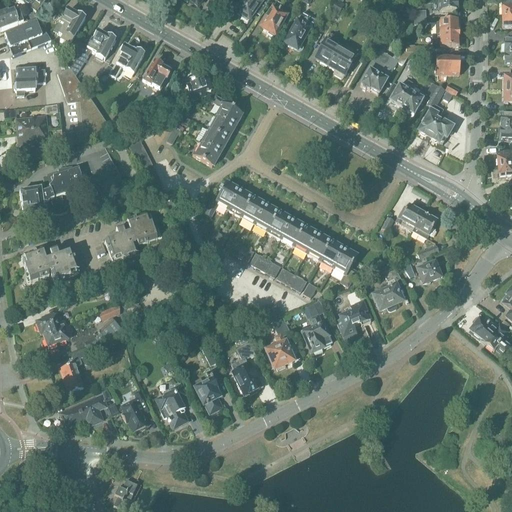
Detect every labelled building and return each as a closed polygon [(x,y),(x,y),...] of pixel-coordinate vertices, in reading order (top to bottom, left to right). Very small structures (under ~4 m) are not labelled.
[(25,0),(21,7),(28,13),(29,11),(35,15),(39,10),(40,10),(44,4),(46,5),(49,1),(47,0),(25,0)] [(182,0),(187,3),(188,1),(197,8),(203,0),(182,0)] [(243,0),(234,13),(242,18),(240,21),(246,25),(254,14),(259,17),(262,13),(266,7),(265,6),(269,0),(243,0)] [(458,9),(458,6),(457,5),(456,0),(437,0),(439,13),(457,12),(457,10),(458,9)] [(345,5),(338,1),(331,13),(338,17),(345,5)] [(273,40),(290,11),(276,4),(270,15),(269,14),(260,29),(268,34),(266,37),(273,40)] [(511,4),(502,5),(502,17),(511,16),(511,4)] [(58,25),(53,34),(61,38),(58,42),(69,49),(75,52),(78,47),(80,44),(74,40),(85,21),(84,19),(79,16),(77,17),(75,16),(78,11),(72,8),(69,13),(68,12),(60,26),(58,25)] [(0,32),(7,30),(23,24),(19,15),(16,16),(15,16),(11,18),(7,9),(0,12),(0,32)] [(301,15),(284,45),(288,47),(287,48),(297,52),(297,53),(298,53),(299,53),(300,52),(301,52),(303,48),(303,47),(303,46),(303,45),(303,44),(302,44),(302,43),(301,43),(306,34),(307,34),(310,29),(309,29),(310,27),(313,22),(306,18),(301,15)] [(511,16),(502,17),(503,30),(511,29),(511,16)] [(388,23),(383,20),(379,27),(384,30),(388,23)] [(458,24),(458,23),(435,23),(435,36),(459,35),(459,30),(459,24),(458,24)] [(13,58),(27,53),(50,43),(46,35),(41,37),(36,24),(4,37),(13,58)] [(381,36),(374,32),(370,38),(371,39),(370,41),(369,40),(358,59),(366,63),(376,45),(375,44),(376,41),(378,42),(381,36)] [(66,66),(76,80),(80,74),(78,72),(91,52),(95,54),(94,57),(96,58),(104,62),(115,43),(114,43),(114,40),(110,38),(107,39),(106,38),(98,34),(94,41),(92,39),(85,52),(78,47),(75,52),(66,66)] [(459,35),(435,36),(436,48),(440,48),(440,49),(456,49),(458,49),(458,47),(460,47),(459,41),(459,35)] [(327,68),(338,49),(335,47),(338,42),(329,37),(315,61),(320,64),(319,65),(326,69),(326,68),(327,68)] [(111,72),(107,69),(102,77),(107,79),(108,77),(115,80),(121,69),(124,70),(124,71),(133,76),(146,52),(138,47),(135,53),(133,52),(132,52),(124,48),(120,56),(121,57),(116,66),(114,66),(111,72)] [(338,49),(327,68),(327,69),(327,70),(328,70),(328,69),(335,73),(333,76),(342,82),(344,78),(346,74),(355,59),(338,49)] [(397,58),(395,61),(380,52),(359,87),(361,88),(361,91),(365,93),(367,92),(378,98),(397,63),(404,67),(405,66),(408,59),(411,55),(411,54),(405,54),(402,54),(399,60),(397,58)] [(503,57),(503,60),(504,61),(504,67),(511,67),(511,54),(504,55),(504,56),(503,57)] [(411,55),(408,59),(420,65),(420,55),(419,55),(411,55)] [(459,63),(459,60),(452,60),(452,59),(442,59),(435,59),(435,60),(429,59),(429,68),(435,68),(435,77),(459,77),(459,74),(459,73),(459,71),(459,70),(459,67),(459,66),(459,64),(459,63)] [(162,68),(153,63),(143,83),(160,92),(166,82),(170,74),(169,74),(171,71),(171,68),(167,66),(165,67),(163,70),(161,69),(162,68)] [(63,151),(111,133),(76,80),(66,66),(63,67),(64,71),(55,75),(67,106),(79,105),(82,132),(62,135),(63,146),(63,151)] [(16,99),(24,98),(24,94),(34,93),(34,86),(44,85),(44,77),(45,77),(45,76),(44,76),(44,72),(36,73),(36,70),(15,72),(16,84),(15,84),(14,86),(13,86),(14,92),(16,94),(16,99)] [(210,90),(206,82),(204,83),(203,80),(198,77),(183,82),(181,88),(182,91),(180,92),(185,106),(205,99),(204,96),(210,94),(209,91),(210,90)] [(388,104),(400,111),(410,94),(415,85),(407,81),(403,90),(394,85),(385,100),(389,102),(388,104)] [(410,94),(400,111),(413,118),(425,98),(421,96),(423,93),(414,89),(416,86),(415,85),(410,94)] [(431,99),(437,88),(433,86),(427,97),(431,99)] [(448,87),(445,92),(455,98),(459,92),(448,87)] [(431,113),(430,112),(418,134),(420,135),(420,137),(424,139),(425,138),(431,142),(432,143),(435,145),(436,144),(438,146),(442,148),(445,141),(446,141),(452,129),(443,124),(445,120),(440,118),(443,112),(435,107),(444,92),(437,88),(431,99),(427,107),(433,110),(431,113)] [(511,91),(504,91),(503,104),(511,104),(511,91)] [(452,97),(446,93),(442,101),(448,104),(452,97)] [(218,108),(207,130),(226,142),(227,140),(229,140),(230,137),(230,135),(238,122),(239,121),(241,118),(240,117),(241,115),(230,109),(231,106),(215,97),(211,104),(218,108)] [(145,117),(151,120),(151,119),(151,118),(159,104),(153,101),(145,117)] [(152,120),(161,116),(166,108),(159,104),(151,118),(151,119),(152,120)] [(59,106),(45,108),(46,116),(60,114),(59,106)] [(511,116),(501,116),(501,121),(500,123),(500,126),(500,127),(500,128),(511,128),(511,116)] [(15,122),(17,136),(47,132),(45,118),(15,122)] [(173,132),(178,135),(182,129),(177,125),(173,132)] [(511,128),(500,128),(500,130),(499,132),(499,135),(500,136),(500,141),(511,141),(511,128)] [(226,143),(226,142),(207,130),(194,154),(192,158),(212,169),(214,165),(216,163),(215,162),(223,148),(225,147),(226,145),(226,143)] [(47,132),(17,136),(18,149),(49,145),(47,132)] [(126,144),(137,138),(134,132),(123,138),(126,144)] [(173,132),(169,138),(175,141),(178,135),(173,132)] [(129,149),(140,144),(137,138),(126,144),(129,149)] [(169,138),(168,140),(166,143),(172,147),(174,143),(175,141),(169,138)] [(50,155),(61,151),(60,143),(49,147),(50,155)] [(140,144),(129,149),(132,155),(143,149),(140,144)] [(83,174),(85,189),(119,177),(105,149),(67,162),(69,169),(72,169),(72,172),(78,170),(80,174),(83,174)] [(135,161),(146,155),(143,149),(132,155),(135,161)] [(511,153),(496,155),(498,167),(511,166),(511,153)] [(146,155),(135,161),(137,166),(149,161),(146,155)] [(140,172),(152,166),(149,161),(137,166),(140,172)] [(152,166),(140,172),(143,177),(154,172),(152,166)] [(511,166),(498,167),(499,181),(511,179),(511,166)] [(72,169),(69,169),(57,171),(58,174),(46,178),(47,180),(44,183),(43,183),(45,193),(41,195),(41,190),(19,194),(23,217),(44,214),(44,213),(43,209),(47,209),(47,210),(46,210),(47,216),(62,216),(63,216),(63,215),(65,214),(67,213),(65,206),(63,206),(61,197),(68,195),(68,197),(86,194),(85,189),(83,174),(80,174),(78,170),(72,172),(72,169)] [(146,183),(157,177),(154,172),(143,177),(146,183)] [(157,177),(146,183),(149,189),(160,183),(157,177)] [(160,183),(149,189),(152,194),(163,189),(160,183)] [(218,207),(241,220),(251,200),(250,199),(250,197),(248,196),(246,197),(232,189),(231,187),(229,185),(227,186),(225,185),(219,197),(216,195),(204,217),(210,220),(218,207)] [(152,194),(155,200),(160,198),(160,197),(166,194),(163,189),(152,194)] [(160,197),(160,198),(163,204),(174,198),(171,192),(166,194),(160,197)] [(253,201),(251,200),(241,220),(267,234),(278,215),(276,214),(276,212),(274,211),(272,212),(258,204),(258,202),(255,200),(253,201)] [(394,224),(411,233),(421,215),(415,211),(416,209),(410,205),(408,208),(408,207),(406,210),(403,208),(394,224)] [(112,240),(104,243),(111,262),(113,267),(122,264),(121,261),(138,255),(135,246),(137,245),(138,248),(157,241),(162,239),(158,230),(153,231),(151,225),(154,223),(151,214),(145,216),(127,223),(129,231),(130,234),(125,236),(122,229),(116,232),(118,238),(112,240)] [(279,216),(278,215),(267,234),(293,249),(304,230),(302,229),(302,227),(300,225),(298,226),(284,218),(284,216),(281,215),(279,216)] [(436,223),(421,215),(411,233),(412,234),(415,230),(428,238),(428,237),(431,238),(434,232),(432,231),(436,223)] [(394,223),(388,219),(382,231),(388,234),(394,223)] [(48,230),(50,236),(58,233),(56,228),(48,230)] [(305,231),(304,230),(293,249),(319,264),(330,245),(328,244),(328,242),(326,240),(324,241),(310,233),(310,231),(307,230),(305,231)] [(212,245),(218,234),(212,231),(206,242),(212,245)] [(224,238),(218,234),(212,245),(217,248),(224,238)] [(224,238),(217,248),(221,250),(227,240),(224,238)] [(227,254),(233,243),(229,241),(223,252),(227,254)] [(239,246),(233,243),(227,254),(232,257),(239,246)] [(319,264),(343,277),(340,284),(347,289),(358,271),(352,267),(356,259),(354,258),(355,256),(352,255),(350,256),(336,248),(336,246),(334,244),(332,246),(330,245),(319,264)] [(238,260),(244,249),(239,246),(232,257),(238,260)] [(436,247),(417,255),(420,262),(439,254),(436,247)] [(250,252),(244,249),(238,260),(244,263),(250,252)] [(250,252),(244,263),(247,265),(253,254),(250,252)] [(42,253),(23,259),(26,268),(24,269),(30,286),(49,279),(47,276),(50,275),(53,285),(70,279),(69,276),(78,273),(76,266),(72,254),(64,257),(58,259),(56,253),(49,255),(52,261),(46,263),(45,260),(42,253)] [(253,268),(259,258),(256,256),(249,266),(253,268)] [(265,275),(271,264),(259,258),(253,268),(265,275)] [(271,264),(265,275),(270,278),(276,267),(271,264)] [(430,283),(442,278),(438,271),(437,272),(434,265),(417,272),(423,286),(425,285),(426,286),(430,285),(430,283)] [(411,266),(403,269),(410,279),(415,277),(411,266)] [(276,267),(270,278),(274,280),(280,269),(276,267)] [(280,283),(286,273),(282,271),(276,281),(280,283)] [(380,313),(381,312),(386,310),(388,313),(390,314),(395,311),(396,309),(395,306),(402,303),(395,288),(396,288),(395,286),(401,283),(395,272),(384,276),(387,283),(387,284),(388,287),(372,294),(373,298),(380,313)] [(291,276),(286,273),(280,283),(285,286),(291,276)] [(297,279),(291,276),(285,286),(291,290),(297,279)] [(303,282),(297,279),(291,290),(297,293),(303,282)] [(306,284),(303,282),(297,293),(300,295),(306,284)] [(118,294),(124,292),(121,283),(113,286),(109,287),(109,288),(101,290),(103,296),(117,291),(118,294)] [(308,285),(302,296),(310,300),(316,289),(308,285)] [(509,293),(500,304),(510,312),(504,318),(511,324),(511,287),(508,292),(509,293)] [(75,296),(63,300),(65,306),(77,302),(75,296)] [(276,303),(269,306),(275,319),(282,316),(276,303)] [(309,309),(306,310),(311,320),(312,320),(317,317),(321,316),(324,314),(318,304),(316,305),(309,309)] [(370,324),(362,305),(350,310),(348,310),(347,311),(346,311),(346,312),(345,313),(345,314),(345,315),(345,316),(346,317),(339,319),(341,323),(337,324),(343,340),(355,335),(352,328),(360,325),(361,328),(370,324)] [(272,318),(267,306),(261,309),(267,320),(272,318)] [(120,307),(99,315),(102,323),(120,316),(120,307)] [(261,309),(256,312),(261,323),(267,320),(261,309)] [(261,323),(256,312),(250,314),(255,326),(261,323)] [(249,328),(255,326),(250,314),(244,317),(249,328)] [(40,337),(43,336),(59,330),(57,323),(61,322),(60,318),(55,319),(54,315),(43,319),(44,323),(36,325),(36,326),(35,328),(37,332),(39,333),(40,337)] [(307,322),(312,331),(303,335),(311,354),(330,346),(317,317),(312,320),(311,320),(307,322)] [(272,323),(276,332),(277,331),(279,336),(274,338),(278,347),(266,352),(274,371),(276,370),(277,372),(285,369),(284,366),(293,363),(282,338),(289,335),(286,328),(282,318),(272,323)] [(498,354),(505,359),(511,349),(511,348),(503,342),(509,335),(498,326),(495,331),(480,320),(479,321),(478,320),(470,331),(475,335),(474,336),(481,342),(482,344),(483,344),(485,345),(484,346),(494,354),(495,352),(498,354)] [(120,329),(112,321),(99,332),(102,334),(96,340),(84,344),(86,350),(87,349),(100,345),(108,342),(122,336),(120,329)] [(50,353),(58,350),(56,345),(67,341),(65,336),(69,334),(69,336),(72,334),(69,326),(63,328),(59,330),(43,336),(45,342),(44,343),(45,347),(47,347),(47,349),(48,349),(50,353)] [(124,342),(122,336),(108,342),(110,347),(124,342)] [(230,368),(233,373),(231,373),(244,398),(249,395),(250,397),(257,393),(256,392),(262,389),(257,380),(257,379),(253,370),(252,371),(249,364),(247,365),(245,362),(255,357),(249,346),(246,347),(243,341),(238,343),(241,349),(236,352),(241,363),(230,368)] [(103,352),(100,345),(87,349),(89,353),(93,351),(94,355),(103,352)] [(208,349),(202,353),(211,369),(217,366),(208,349)] [(75,365),(59,371),(60,371),(61,373),(62,373),(62,375),(61,376),(62,379),(65,379),(67,386),(65,387),(68,395),(67,395),(73,393),(73,394),(79,392),(79,391),(83,390),(75,367),(81,365),(79,360),(88,357),(86,351),(71,356),(73,362),(75,365)] [(135,369),(132,370),(135,379),(137,384),(141,382),(135,369)] [(203,385),(201,381),(192,385),(203,407),(205,406),(210,416),(221,410),(216,400),(222,397),(215,383),(222,379),(217,369),(205,375),(209,382),(203,385)] [(180,386),(169,391),(171,395),(157,402),(161,410),(160,410),(166,420),(168,419),(170,423),(168,424),(170,427),(171,426),(172,428),(176,426),(178,428),(186,423),(181,413),(184,412),(180,404),(181,404),(178,399),(185,396),(180,386)] [(107,391),(100,394),(105,404),(111,401),(107,391)] [(120,410),(123,415),(120,416),(122,420),(122,419),(126,426),(127,426),(132,435),(136,433),(139,433),(142,432),(143,430),(147,428),(144,423),(145,422),(143,419),(141,418),(140,415),(148,411),(139,392),(133,395),(135,400),(121,407),(122,409),(120,410)] [(94,396),(96,401),(60,416),(61,420),(60,420),(61,422),(62,422),(64,426),(67,424),(69,427),(85,420),(89,428),(102,422),(97,412),(107,408),(105,404),(100,394),(94,396)] [(119,416),(114,405),(107,408),(111,419),(119,416)] [(113,508),(118,510),(120,511),(124,511),(128,505),(129,505),(133,497),(132,496),(137,487),(126,482),(122,491),(118,489),(118,490),(117,490),(118,490),(115,496),(114,496),(115,497),(114,498),(117,499),(113,508)]
